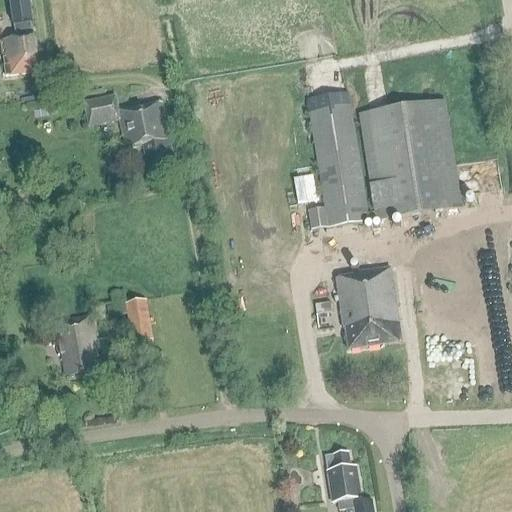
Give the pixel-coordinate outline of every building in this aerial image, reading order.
[(32,22),(28,0),(9,0),(16,40),(0,42),(0,45),(3,68),(1,68),(2,79),(36,73),(28,23),(32,22)] [(307,212),(311,233),(460,209),(443,103),(357,117),(373,215),(367,215),(348,95),(306,102),(323,210),(307,212)] [(162,106),(117,114),(115,100),(83,106),(88,130),(120,125),(125,152),(143,149),(147,171),(173,166),(162,106)] [(316,178),(296,180),(298,205),(319,203),(316,178)] [(352,279),(334,282),(336,296),(333,296),(334,303),(337,303),(341,330),(344,329),(347,351),(400,343),(388,269),(351,275),(352,279)] [(153,342),(146,301),(125,305),(123,292),(110,294),(112,305),(108,306),(110,318),(126,315),(132,345),(153,342)] [(314,305),(315,314),(329,312),(328,303),(314,305)] [(93,343),(97,342),(93,317),(53,324),(56,337),(58,337),(60,354),(63,353),(67,378),(98,373),(93,343)] [(338,511),(346,511),(348,511),(354,511),(371,511),(370,503),(358,505),(356,490),(359,489),(355,468),(349,469),(347,455),(325,459),(327,474),(332,505),(338,504),(338,511)]
